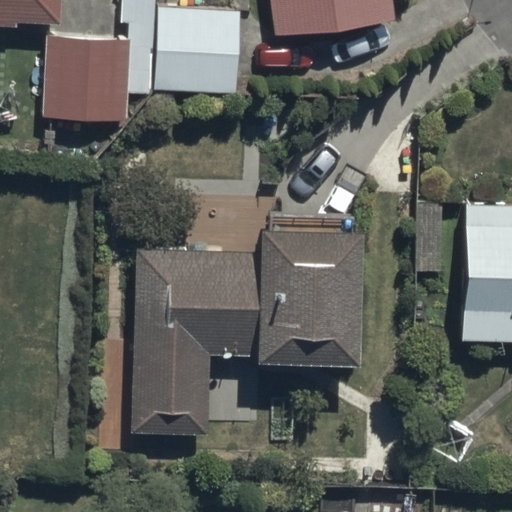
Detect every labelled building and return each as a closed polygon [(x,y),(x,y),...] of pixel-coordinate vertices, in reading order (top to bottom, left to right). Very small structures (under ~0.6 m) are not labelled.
[(0,0),(0,26),(53,30),(54,0),(0,0)] [(231,0),(147,0),(146,82),(230,84),(231,0)] [(275,0),(281,36),(409,16),(406,0),(275,0)] [(51,121),(129,122),(130,40),(52,39),(51,121)] [(511,184),(458,181),(449,323),(511,327),(511,184)] [(435,191),(408,192),(410,263),(437,262),(435,191)] [(133,192),(124,419),(200,422),(203,336),(344,341),(350,201),(133,192)]
